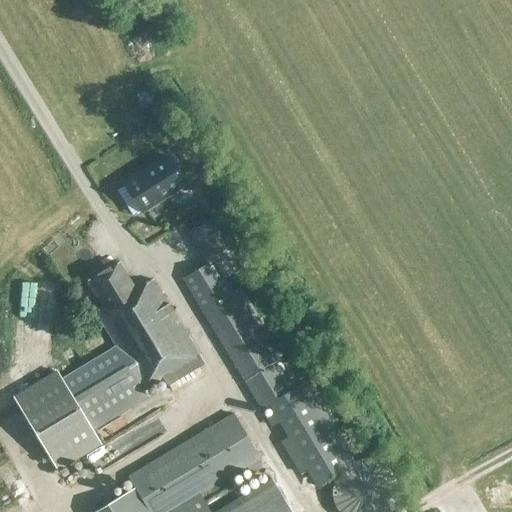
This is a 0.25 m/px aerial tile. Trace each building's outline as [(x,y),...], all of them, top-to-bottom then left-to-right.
[(168,157),(124,185),(141,212),(185,184),(168,157)] [(317,492),(342,469),(344,467),(353,459),(305,381),(296,387),(292,381),(288,384),(263,343),(270,339),(240,287),(233,292),(213,261),(227,252),(208,221),(188,233),(206,265),(182,280),(260,410),(267,406),(286,438),(281,442),(300,475),(305,471),(317,492)] [(103,307),(96,312),(118,348),(63,381),(59,374),(17,399),(59,470),(102,444),(89,422),(142,390),(144,392),(163,380),(167,387),(202,366),(151,280),(135,290),(119,264),(88,283),(103,307)] [(281,305),(266,307),(269,329),(284,327),(281,305)] [(174,511),(261,460),(233,413),(127,477),(134,489),(148,511),(174,511)] [(397,493),(397,490),(397,488),(396,485),(395,482),(394,479),(393,477),(391,474),(390,472),(388,470),(386,468),(384,466),(381,465),(379,464),(376,462),(373,462),(371,461),(368,460),(365,460),(362,460),(359,461),(357,461),(354,462),(351,463),(349,464),(346,466),(344,467),(342,469),(340,472),(338,474),(336,476),(335,479),(334,481),(333,484),(332,487),(332,490),(332,493),(332,495),(332,498),(333,501),(334,504),(335,506),(336,509),(338,511),(390,511),(391,511),(393,509),(394,507),(395,504),(396,502),(397,499),(397,496),(397,493)] [(215,511),(291,511),(271,479),(215,511)] [(148,511),(134,489),(95,511),(148,511)]
